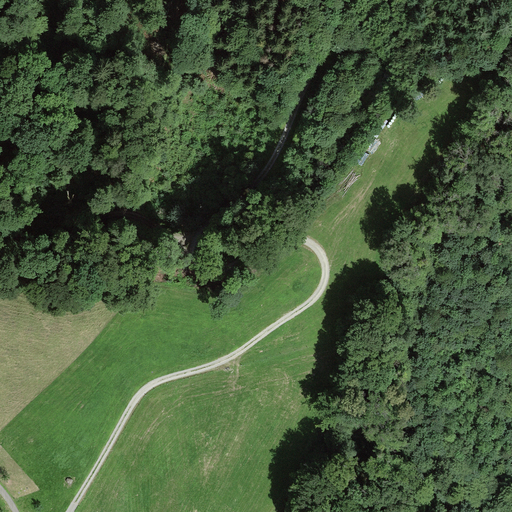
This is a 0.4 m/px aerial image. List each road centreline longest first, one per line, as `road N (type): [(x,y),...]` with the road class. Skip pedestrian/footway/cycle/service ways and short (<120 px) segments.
road 1 (track): [(69,511),(132,402),(152,383),(222,360),(320,289),(323,263),(308,243),(273,243),(214,270),(194,247)]
road 2 (track): [(194,247),(212,219),(259,179),(309,74),(356,0)]
road 3 (track): [(194,247),(141,215),(115,213),(72,237),(0,224)]
